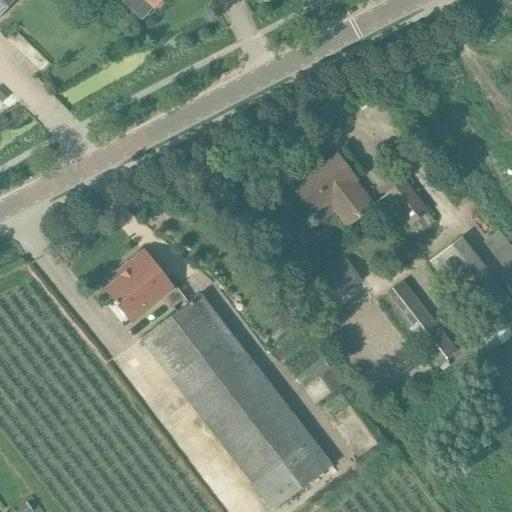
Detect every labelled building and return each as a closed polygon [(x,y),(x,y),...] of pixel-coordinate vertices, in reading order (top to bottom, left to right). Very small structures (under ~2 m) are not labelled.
[(0,0),(0,16),(14,0),(0,0)] [(122,0),(120,3),(140,20),(152,7),(155,9),(163,0),(122,0)] [(337,155),(293,189),(318,221),(334,209),(347,226),(372,206),(353,182),(356,180),(337,155)] [(434,222),(402,179),(383,194),(408,228),(411,226),(417,235),(434,222)] [(461,236),(428,262),(477,326),(510,300),(461,236)] [(130,320),(162,295),(174,313),(139,339),(271,511),(332,466),(200,293),(187,303),(171,281),(167,284),(143,253),(118,273),(122,278),(107,290),(130,320)] [(362,281),(346,259),(303,290),(319,312),(362,281)] [(403,280),(381,297),(436,367),(457,350),(403,280)] [(511,440),(502,448),(510,460),(511,458),(511,440)] [(26,503),(14,511),(31,511),(33,511),(26,503)]
